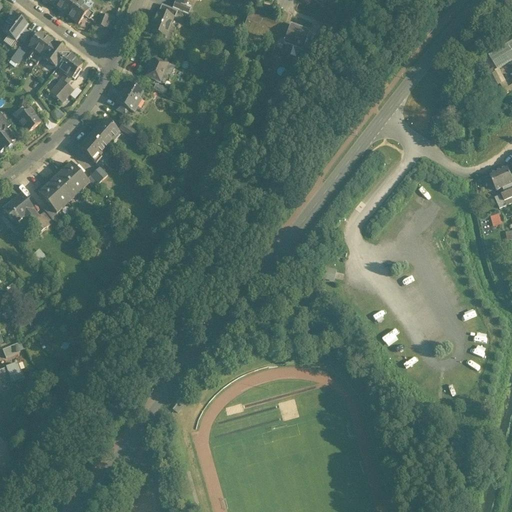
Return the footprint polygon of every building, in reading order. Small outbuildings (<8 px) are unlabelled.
[(73,0),(59,0),(54,7),(67,17),(77,3),(78,3),(79,0),(74,0),(73,0)] [(79,0),(78,3),(77,3),(67,17),(78,26),(85,17),(89,21),(93,16),(88,13),(93,7),(83,0),(79,0)] [(186,6),(183,5),(175,2),(172,10),(178,12),(188,17),(191,8),(186,6)] [(172,10),(161,6),(158,13),(173,19),(175,20),(178,12),(172,10)] [(277,23),(260,17),(260,15),(252,12),(242,40),(254,45),(258,35),(271,40),(272,38),(277,23)] [(158,13),(153,24),(152,24),(149,32),(165,39),(173,19),(158,13)] [(22,22),(21,23),(14,16),(1,32),(16,43),(18,40),(25,31),(28,27),(26,26),(22,22)] [(108,19),(101,16),(97,26),(104,29),(104,28),(108,19)] [(114,21),(108,19),(104,28),(110,30),(114,21)] [(277,23),(272,38),(278,40),(283,25),(277,23)] [(290,26),(283,46),(302,53),(309,33),(290,26)] [(25,31),(18,40),(23,44),(30,35),(25,31)] [(53,45),(39,34),(35,40),(33,39),(29,44),(31,45),(28,49),(34,53),(28,61),(36,67),(42,60),(42,59),(42,60),(53,45)] [(511,60),(511,42),(489,55),(497,69),(511,60)] [(69,55),(54,44),(53,45),(42,60),(42,59),(42,60),(56,71),(57,70),(68,56),(69,55)] [(19,51),(11,61),(17,65),(24,55),(19,51)] [(68,56),(57,70),(66,77),(71,81),(72,81),(73,80),(75,81),(80,75),(77,73),(82,67),(68,56)] [(168,66),(153,59),(145,78),(160,84),(160,83),(164,84),(167,77),(170,78),(173,68),(167,66),(168,66)] [(500,71),(495,73),(500,84),(505,81),(500,71)] [(500,84),(495,73),(489,76),(494,87),(500,84)] [(62,82),(50,95),(62,105),(74,91),(67,86),(71,81),(66,77),(62,82)] [(167,89),(156,84),(153,90),(164,95),(167,89)] [(127,85),(116,104),(119,106),(128,111),(131,113),(131,112),(134,114),(138,107),(135,106),(142,94),(127,85)] [(128,111),(119,106),(116,112),(125,117),(128,111)] [(41,125),(30,111),(17,122),(28,135),(41,125)] [(10,127),(0,114),(0,123),(6,131),(10,127)] [(119,134),(104,121),(90,137),(105,150),(119,134)] [(6,131),(0,123),(0,154),(5,151),(6,153),(12,148),(11,146),(15,142),(6,131)] [(136,133),(123,125),(119,131),(132,139),(136,133)] [(105,150),(90,137),(79,150),(92,162),(98,156),(99,157),(105,150)] [(71,165),(38,196),(48,207),(56,215),(89,185),(86,181),(71,165)] [(107,177),(100,169),(91,177),(98,185),(107,177)] [(511,178),(508,169),(490,177),(496,192),(511,185),(511,178)] [(91,177),(86,181),(89,185),(93,190),(98,185),(91,177)] [(511,191),(502,196),(505,202),(509,201),(511,199),(511,191)] [(22,196),(3,211),(14,225),(24,217),(35,230),(33,232),(33,233),(35,231),(39,235),(47,229),(39,219),(32,211),(33,210),(22,196)] [(502,196),(495,199),(500,209),(511,205),(509,201),(505,202),(502,196)] [(56,215),(48,207),(43,211),(51,220),(56,215)] [(52,225),(44,215),(39,219),(47,229),(52,225)] [(347,252),(343,248),(334,255),(338,260),(347,252)] [(32,257),(39,264),(46,257),(38,250),(32,257)] [(16,345),(2,351),(6,359),(20,353),(16,345)] [(17,365),(6,369),(10,381),(11,384),(22,380),(17,365)] [(6,369),(0,371),(0,382),(1,385),(10,381),(6,369)]
